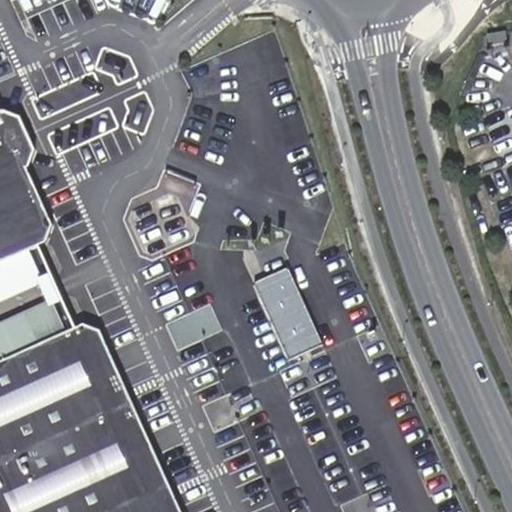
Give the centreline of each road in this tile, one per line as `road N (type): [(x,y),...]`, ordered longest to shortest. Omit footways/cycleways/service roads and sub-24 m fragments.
road 1 (secondary): [(316,0),(352,51),(438,328),(511,494)]
road 2 (secondary): [(511,436),(426,220),(389,76),(386,42),(402,0)]
road 3 (unknown): [(117,254),(0,320)]
